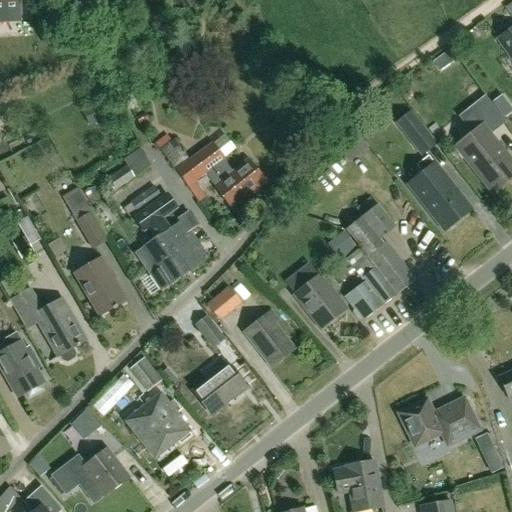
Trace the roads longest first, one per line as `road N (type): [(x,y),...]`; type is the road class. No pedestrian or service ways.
road 1 (unclassified): [(0,483),(239,245),(341,119)]
road 2 (tertiary): [(181,511),(511,257)]
road 3 (track): [(341,119),(358,98),(494,0)]
